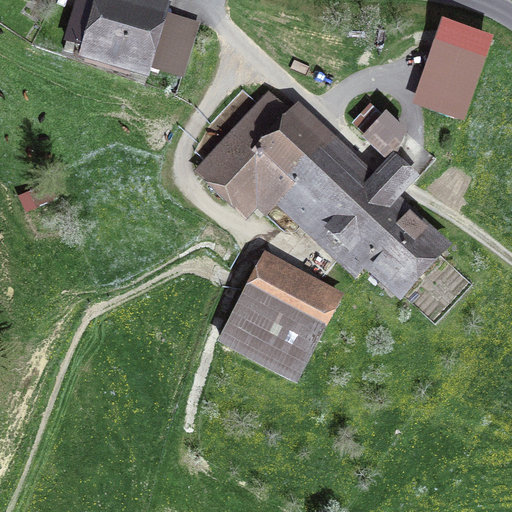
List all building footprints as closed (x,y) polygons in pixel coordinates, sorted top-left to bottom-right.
[(143,65),(181,77),(196,29),(102,0),(80,0),(66,42),(129,61),(127,64),(142,69),(143,65)] [(479,63),(445,52),(427,104),(461,116),(479,63)] [(403,190),(384,173),(369,190),(269,97),(198,173),(242,214),(253,202),(265,214),(275,203),(355,278),(372,259),(401,287),(435,251),(387,207),(403,190)] [(366,139),(413,183),(436,159),(407,132),(403,135),(385,118),(366,139)] [(265,258),(219,337),(292,380),(338,301),(265,258)]
